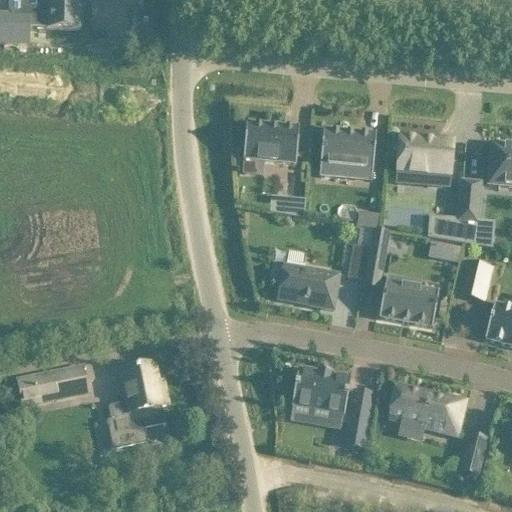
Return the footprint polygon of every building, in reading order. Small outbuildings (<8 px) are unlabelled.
[(19,0),(19,16),(30,17),(30,31),(46,31),(60,31),(80,32),(81,4),(77,4),(76,0),(19,0)] [(0,44),(29,45),(30,31),(30,17),(19,16),(11,16),(0,15),(0,44)] [(299,130),(246,126),(243,162),(296,167),(299,130)] [(376,137),(323,132),(319,179),(338,180),(339,170),(354,172),(354,176),(371,177),(371,183),(372,183),(376,137)] [(399,172),(416,173),(415,177),(428,178),(427,188),(449,190),(453,143),(400,139),(397,176),(398,176),(399,172)] [(511,148),(492,146),(488,188),(511,189),(511,148)] [(477,225),(481,186),(462,184),(458,224),(477,225)] [(272,199),(270,215),(303,221),(305,202),(304,201),(293,201),(272,199)] [(359,215),(357,227),(377,230),(379,218),(359,215)] [(366,267),(367,267),(383,270),(389,235),(372,232),(369,251),(366,267)] [(452,247),(449,263),(459,265),(461,249),(452,247)] [(347,280),(363,283),(366,267),(369,251),(353,249),(347,280)] [(457,298),(484,305),(492,271),(464,265),(457,298)] [(309,308),(333,312),(339,278),(283,268),(277,302),(309,308)] [(379,321),(432,331),(439,295),(419,291),(420,285),(387,279),(379,321)] [(511,311),(495,307),(496,306),(494,306),(485,342),(486,343),(486,342),(511,349),(511,311)] [(126,405),(107,409),(109,419),(110,424),(114,445),(142,439),(139,425),(161,421),(159,409),(166,408),(163,394),(159,395),(153,368),(134,372),(124,374),(120,375),(126,405)] [(87,395),(82,371),(16,384),(21,408),(87,395)] [(344,418),(345,414),(351,381),(331,378),(332,376),(318,373),(318,375),(298,372),(292,409),(293,409),(344,418)] [(397,387),(388,422),(456,439),(465,404),(397,387)] [(345,449),(365,453),(370,421),(350,418),(345,449)] [(469,437),(461,469),(460,474),(478,478),(487,442),(469,437)]
